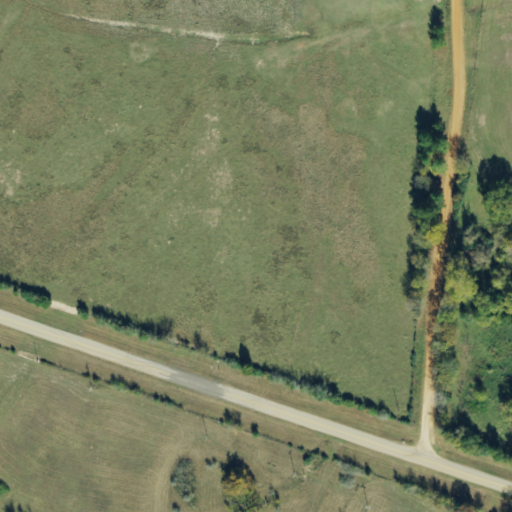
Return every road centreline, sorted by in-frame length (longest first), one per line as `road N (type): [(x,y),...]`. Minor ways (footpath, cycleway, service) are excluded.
road 1 (tertiary): [(0,316),(511,488)]
road 2 (residential): [(413,461),(442,0)]
